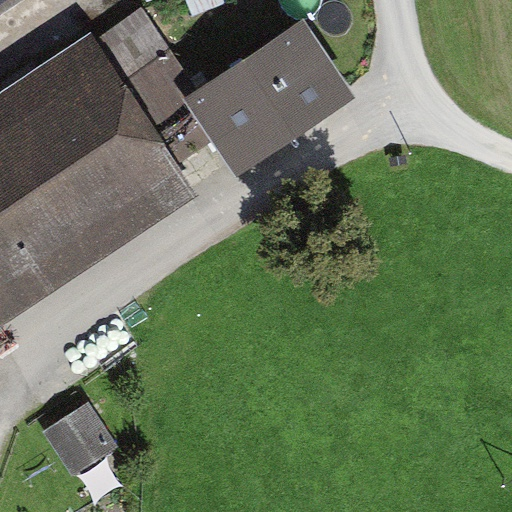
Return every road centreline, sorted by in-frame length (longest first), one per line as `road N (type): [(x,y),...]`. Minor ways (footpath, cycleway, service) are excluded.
road 1 (track): [(393,0),(401,34),(396,113),(27,360),(0,440)]
road 2 (track): [(396,113),(511,154)]
